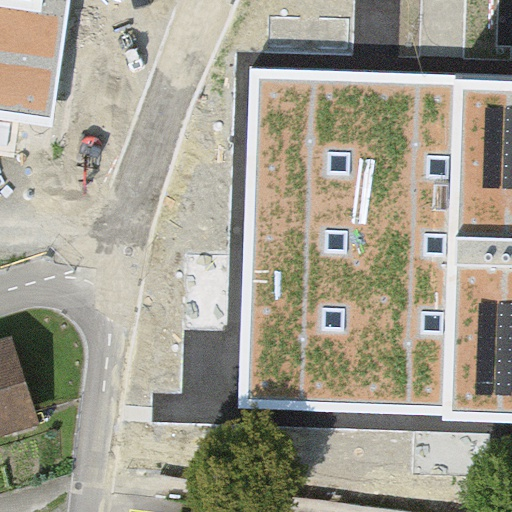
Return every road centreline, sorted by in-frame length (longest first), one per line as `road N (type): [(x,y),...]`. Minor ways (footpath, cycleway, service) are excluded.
road 1 (residential): [(119,263),(209,0)]
road 2 (residential): [(91,511),(119,263)]
road 3 (residential): [(0,299),(119,263)]
